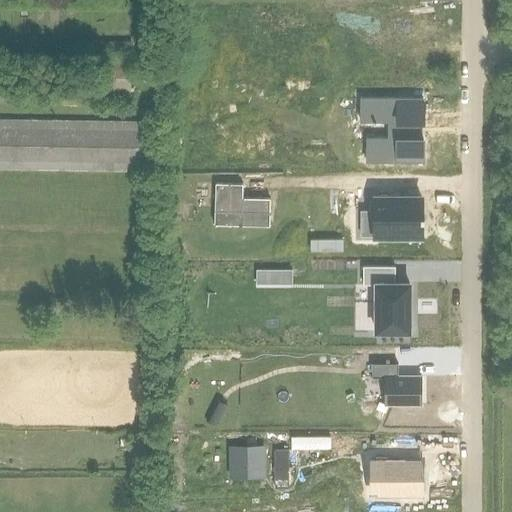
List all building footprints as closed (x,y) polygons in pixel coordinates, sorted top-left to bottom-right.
[(131,55),(93,54),(92,103),(130,104),(131,55)] [(363,100),(363,122),(391,122),(391,140),(369,140),(369,162),(425,162),(425,140),(421,140),(421,122),(425,122),(425,100),(363,100)] [(0,170),(147,172),(148,122),(0,119),(0,170)] [(215,184),(214,225),(269,226),(270,197),(242,197),(243,184),(215,184)] [(377,200),(377,237),(424,236),(423,200),(377,200)] [(365,267),(365,286),(377,286),(377,284),(396,284),(396,267),(365,267)] [(257,271),(257,285),(269,285),(269,271),(257,271)] [(377,286),(377,331),(410,331),(410,284),(396,284),(377,284),(377,286)] [(371,364),(371,378),(383,378),(383,404),(421,404),(421,376),(397,376),(397,364),(371,364)] [(231,448),(231,475),(263,475),(263,448),(231,448)] [(288,450),(275,450),(275,488),(288,488),(288,450)] [(374,460),(374,494),(425,494),(425,460),(374,460)] [(163,481),(163,505),(243,505),(243,481),(163,481)]
